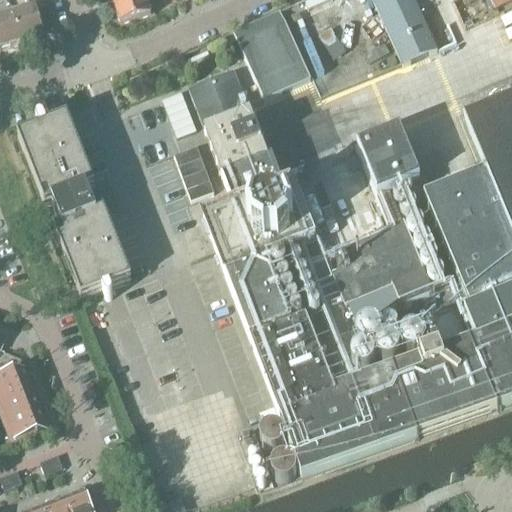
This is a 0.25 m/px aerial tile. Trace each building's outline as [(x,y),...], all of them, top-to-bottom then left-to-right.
[(144,0),(126,0),(113,4),(120,27),(150,18),(144,0)] [(341,0),(332,2),(337,30),(358,26),(352,0),(341,0)] [(370,0),(402,70),(437,54),(411,0),(370,0)] [(424,0),(420,1),(425,24),(435,22),(429,0),(424,0)] [(511,0),(467,0),(470,5),(479,0),(481,3),(488,0),(494,11),(511,2),(511,0)] [(34,10),(12,17),(21,46),(43,39),(34,10)] [(264,105),(310,84),(279,15),(233,36),(264,105)] [(12,17),(0,20),(0,52),(21,46),(12,17)] [(267,163),(233,75),(189,93),(205,134),(204,134),(232,206),(233,208),(203,220),(217,256),(216,256),(224,277),(223,277),(281,426),(303,482),(414,439),(416,443),(417,442),(494,412),(495,415),(497,414),(511,407),(511,100),(464,119),(485,175),(425,198),(470,315),(469,315),(480,342),(470,346),(469,344),(467,345),(394,373),(392,370),(391,371),(333,394),(304,319),(290,325),(265,261),(297,249),(317,241),(292,178),(280,183),(272,161),(267,163)] [(52,207),(61,231),(54,234),(81,304),(102,296),(104,300),(105,301),(105,302),(107,303),(109,303),(110,303),(111,302),(112,301),(112,300),(112,299),(112,298),(110,293),(131,284),(104,215),(101,215),(99,210),(106,207),(101,194),(94,197),(92,191),(94,190),(67,121),(46,129),(44,123),(43,122),(42,122),(41,121),(40,121),(38,122),(37,123),(36,125),(36,127),(38,132),(17,140),(44,210),(52,207)] [(399,135),(292,178),(317,241),(325,260),(333,256),(341,275),(332,279),(345,309),(389,291),(398,313),(432,299),(390,196),(419,184),(399,135)] [(196,151),(173,160),(189,206),(213,197),(196,151)] [(110,363),(127,357),(114,320),(97,326),(110,363)] [(0,420),(10,447),(47,433),(23,371),(13,375),(9,365),(0,369),(0,420)] [(57,460),(48,463),(53,476),(62,473),(57,460)] [(53,476),(48,463),(39,467),(44,480),(53,476)] [(16,476),(8,479),(12,492),(21,488),(16,476)] [(12,492),(8,479),(0,482),(0,486),(4,495),(12,492)] [(90,511),(83,493),(63,501),(67,511),(90,511)] [(67,511),(63,501),(43,509),(43,511),(67,511)]
